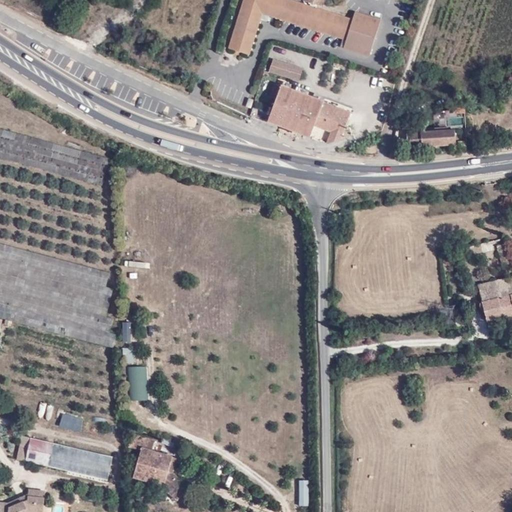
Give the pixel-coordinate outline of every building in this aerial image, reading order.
[(242,0),(228,48),(250,55),(263,13),(348,39),(346,47),(371,55),(382,19),(355,10),(353,16),(325,8),(327,0),(302,0),(302,1),(297,0),(242,0)] [(274,58),(269,72),(300,83),(305,69),(274,58)] [(326,102),(283,87),(270,123),(313,139),(326,102)] [(0,127),(0,156),(109,187),(113,158),(0,127)] [(457,129),(410,134),(412,151),(458,147),(457,129)] [(511,248),(508,237),(482,246),(484,253),(496,249),(501,263),(511,259),(511,248)] [(0,316),(116,347),(117,315),(118,273),(0,241),(0,316)] [(511,277),(476,286),(488,323),(511,316),(511,277)] [(122,322),(122,342),(134,342),(134,322),(122,322)] [(134,363),(133,348),(122,349),(123,364),(134,363)] [(147,365),(127,366),(129,401),(149,400),(147,365)] [(85,418),(64,413),(61,425),(82,430),(85,418)] [(109,480),(113,456),(32,437),(27,460),(109,480)] [(175,458),(144,448),(135,479),(166,490),(179,501),(190,486),(188,484),(172,469),(175,458)] [(308,507),(308,480),(298,480),(298,507),(308,507)] [(43,511),(46,491),(29,489),(28,496),(8,503),(0,501),(0,511),(43,511)]
